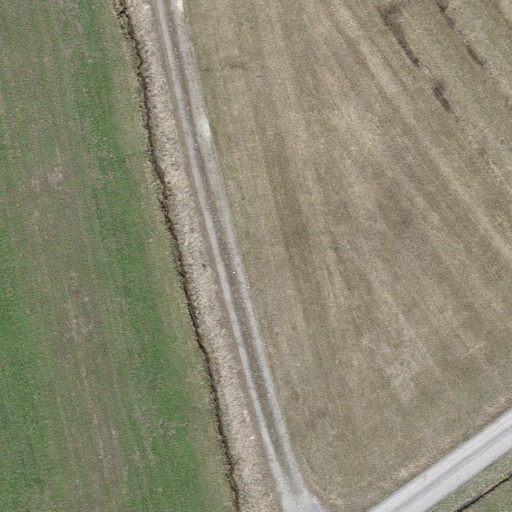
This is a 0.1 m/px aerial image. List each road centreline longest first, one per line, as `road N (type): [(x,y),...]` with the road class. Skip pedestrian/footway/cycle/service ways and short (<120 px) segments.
road 1 (track): [(170,0),(297,511)]
road 2 (track): [(511,442),(414,511)]
